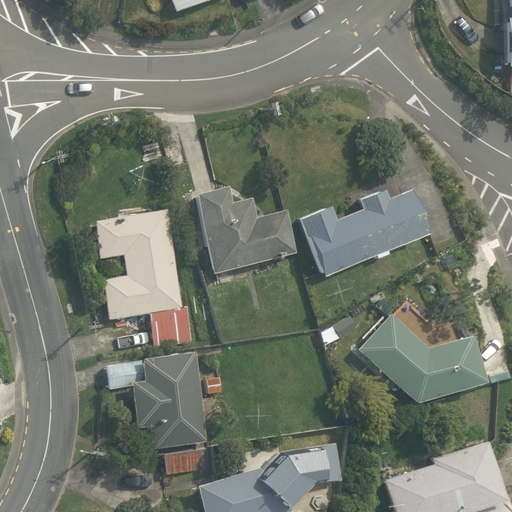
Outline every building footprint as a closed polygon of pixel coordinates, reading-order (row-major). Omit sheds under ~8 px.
[(213,0),(169,0),(174,14),(213,0)] [(511,67),(511,0),(498,0),(498,19),(495,19),(495,68),(511,67)] [(228,186),(194,195),(213,275),(297,253),(286,210),(259,217),(258,213),(255,213),(251,197),(231,203),(228,186)] [(330,206),(298,220),(305,238),(307,238),(324,277),(375,256),(377,259),(387,254),(386,251),(427,235),(409,190),(386,199),(383,191),(358,200),(362,209),(335,220),(330,206)] [(101,279),(107,320),(148,314),(152,349),(192,343),(187,307),(181,308),(167,209),(93,221),(99,259),(122,255),(126,276),(101,279)] [(469,336),(428,348),(390,314),(356,350),(415,403),(483,382),(469,336)] [(149,426),(152,449),(206,442),(194,352),(141,359),(141,361),(105,366),(109,390),(131,387),(137,428),(149,426)] [(220,378),(205,379),(207,394),(221,393),(220,378)] [(431,465),(383,480),(393,511),(511,511),(511,510),(494,459),(491,460),(484,441),(429,458),(431,465)] [(261,468),(197,486),(203,511),(286,511),(288,508),(310,485),(339,481),(334,444),(279,452),(262,470),(261,468)] [(165,474),(211,469),(209,449),(163,454),(165,474)]
